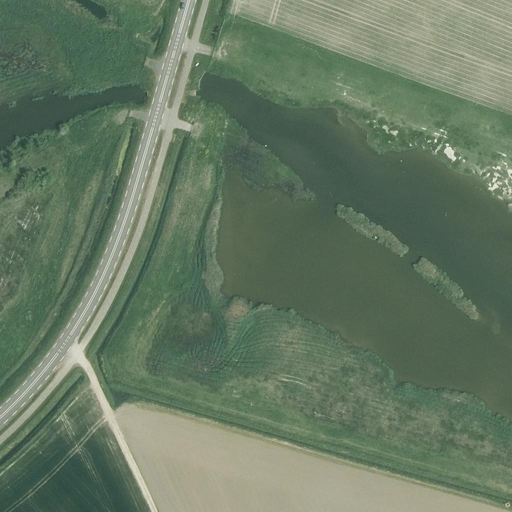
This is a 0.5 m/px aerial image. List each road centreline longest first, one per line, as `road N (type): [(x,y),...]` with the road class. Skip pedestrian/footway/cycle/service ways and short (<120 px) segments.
road 1 (secondary): [(0,418),(65,342),(104,269),(187,0)]
road 2 (track): [(154,511),(89,371),(65,342)]
